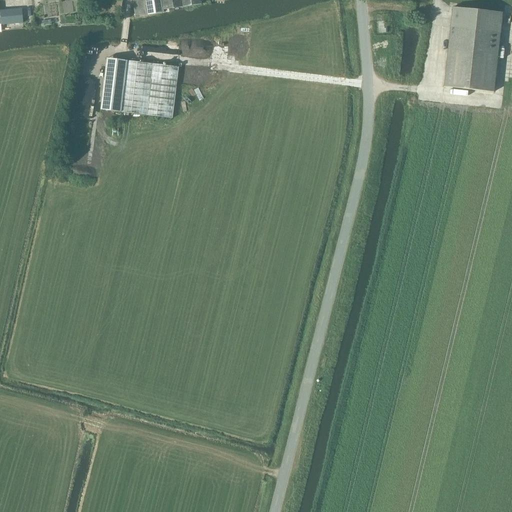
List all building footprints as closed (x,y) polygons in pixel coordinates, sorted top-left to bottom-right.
[(132,0),(135,17),(148,15),(145,0),(132,0)] [(145,0),(148,15),(148,16),(164,13),(163,11),(201,5),(199,0),(145,0)] [(0,25),(23,24),(22,9),(0,10),(0,5),(0,25)] [(444,87),(494,93),(503,13),(453,8),(444,87)] [(107,59),(100,110),(121,112),(127,61),(107,59)] [(127,61),(121,112),(172,119),(178,67),(127,61)]
